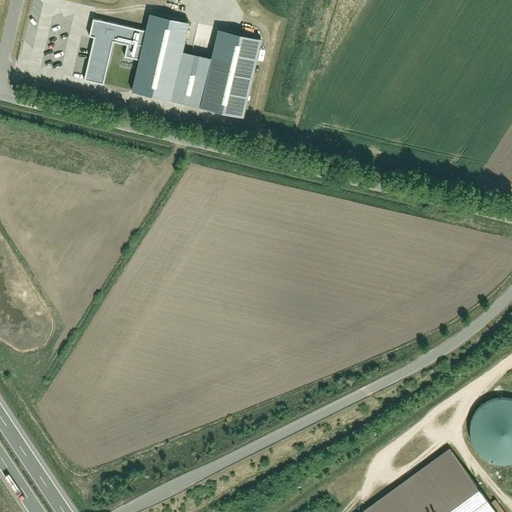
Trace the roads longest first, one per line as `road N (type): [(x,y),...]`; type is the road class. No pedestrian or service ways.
road 1 (unclassified): [(511,221),(0,97)]
road 2 (residential): [(122,511),(398,376),(511,293)]
